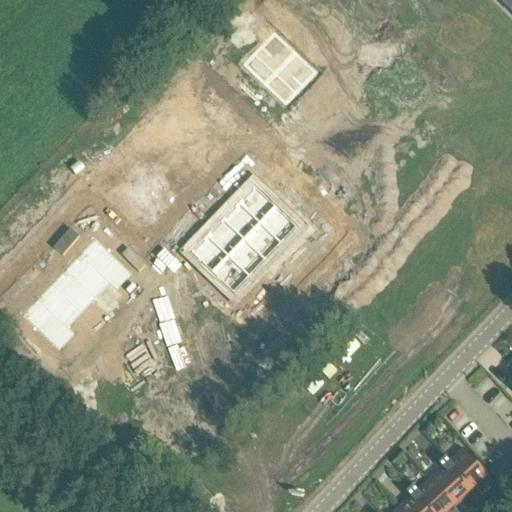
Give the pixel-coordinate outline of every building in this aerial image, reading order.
[(511,0),(498,0),(511,14),(511,0)] [(274,33),(243,65),(264,85),(295,53),(274,33)] [(295,53),(264,85),(285,105),(316,73),(295,53)] [(216,184),(225,192),(231,187),(222,178),(216,184)] [(225,192),(216,184),(211,190),(219,198),(225,192)] [(255,188),(239,205),(260,226),(277,209),(255,188)] [(239,205),(223,222),(245,242),(260,226),(239,205)] [(277,209),(260,226),(282,247),(298,229),(277,209)] [(191,211),(185,217),(194,225),(199,219),(191,211)] [(188,231),(194,225),(185,217),(179,223),(188,231)] [(108,223),(111,236),(129,232),(126,219),(108,223)] [(223,222),(207,238),(229,259),(245,242),(223,222)] [(260,226),(245,242),(266,263),(282,247),(260,226)] [(207,238),(191,255),(212,276),(229,259),(207,238)] [(95,241),(80,257),(109,285),(124,269),(95,241)] [(245,242),(229,259),(250,280),(266,263),(245,242)] [(295,260),(304,268),(310,262),(301,254),(295,260)] [(80,257),(66,271),(95,300),(109,285),(80,257)] [(229,259),(212,276),(234,297),(250,280),(229,259)] [(304,268),(295,260),(290,265),(299,274),(304,268)] [(66,271),(52,286),(81,314),(95,300),(66,271)] [(52,286),(37,301),(67,329),(81,314),(52,286)] [(264,293),(273,301),(278,295),(269,287),(264,293)] [(167,298),(173,303),(181,295),(176,289),(167,298)] [(267,307),(273,301),(264,293),(258,298),(267,307)] [(37,301),(22,317),(52,345),(67,329),(37,301)] [(115,335),(109,341),(118,350),(123,344),(115,335)] [(118,350),(109,341),(103,347),(112,355),(118,350)] [(103,375),(112,384),(117,378),(108,370),(103,375)] [(471,496),(475,492),(488,480),(463,452),(450,464),(447,460),(443,464),(471,496)] [(471,496),(443,464),(439,468),(442,471),(430,482),(455,510),(467,499),(471,496)] [(453,511),(455,510),(430,482),(418,493),(415,490),(411,493),(428,511),(453,511)] [(471,496),(467,499),(477,509),(484,502),(475,492),(471,496)] [(398,511),(399,511),(428,511),(411,493),(408,497),(410,500),(398,511)] [(493,511),(494,511),(484,502),(477,509),(479,511),(493,511)]
